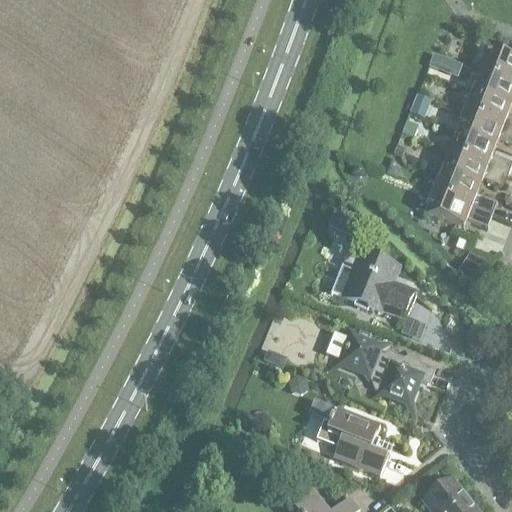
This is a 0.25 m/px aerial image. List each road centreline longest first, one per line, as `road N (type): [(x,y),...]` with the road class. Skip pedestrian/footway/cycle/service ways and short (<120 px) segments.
road 1 (primary): [(63,511),(184,288),(249,149),(303,0)]
road 2 (residential): [(511,505),(457,433),(475,371)]
